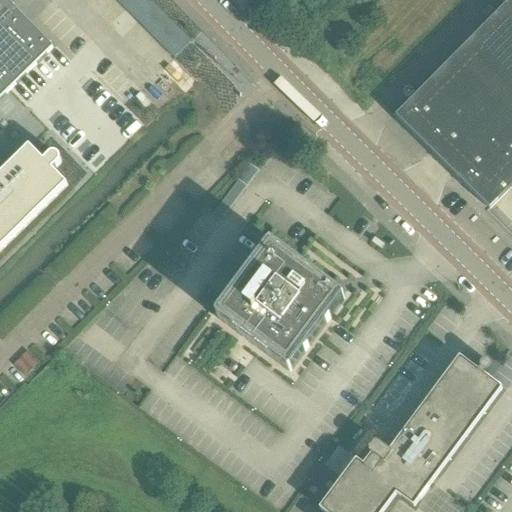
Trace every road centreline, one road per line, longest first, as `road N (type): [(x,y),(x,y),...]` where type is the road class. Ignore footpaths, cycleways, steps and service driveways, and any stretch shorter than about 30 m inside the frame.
road 1 (residential): [(511,303),(293,88)]
road 2 (unclassified): [(293,88),(205,0)]
